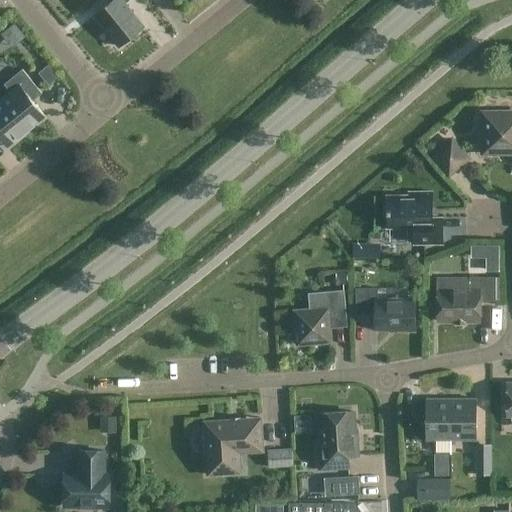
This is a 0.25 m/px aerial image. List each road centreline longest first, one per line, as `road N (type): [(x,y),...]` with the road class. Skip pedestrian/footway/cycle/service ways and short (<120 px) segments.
road 1 (tertiary): [(0,347),(114,264),(428,0)]
road 2 (residential): [(94,393),(386,371)]
road 3 (residential): [(102,106),(235,0)]
road 4 (residential): [(386,371),(392,511)]
road 5 (residential): [(102,106),(18,0)]
road 6 (residential): [(0,193),(102,106)]
road 7 (residential): [(386,371),(511,348)]
